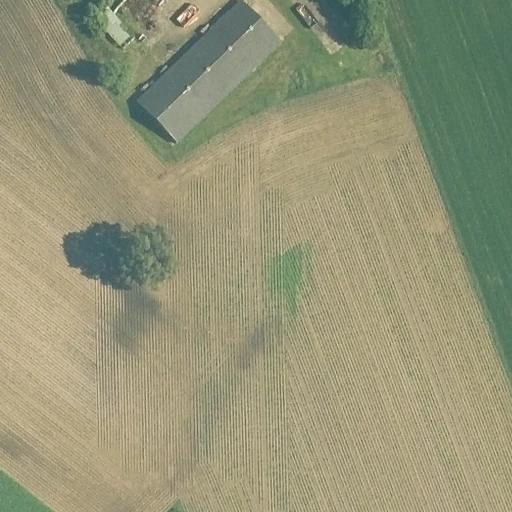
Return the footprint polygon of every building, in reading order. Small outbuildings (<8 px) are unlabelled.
[(174,139),(281,42),(243,0),(237,0),(134,93),(174,139)] [(172,23),(178,12),(166,5),(160,15),(172,23)] [(124,22),(108,31),(120,53),(136,44),(124,22)] [(350,39),(352,55),(370,53),(368,37),(350,39)] [(356,65),(362,80),(383,72),(378,58),(356,65)] [(266,105),(278,99),(272,87),(260,92),(266,105)]
